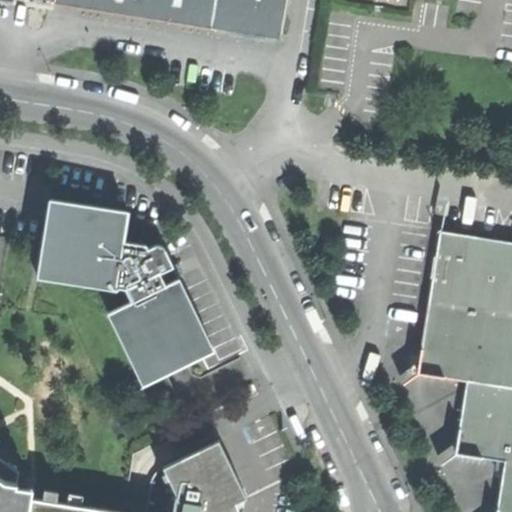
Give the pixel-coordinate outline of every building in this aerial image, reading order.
[(242,33),(282,39),(288,0),(54,0),(54,2),(115,12),(242,33)] [(128,209),(50,197),(38,275),(114,288),(116,285),(125,286),(131,299),(107,310),(141,381),(214,346),(172,261),(165,247),(160,242),(155,242),(150,246),(147,246),(146,242),(125,239),(128,209)] [(505,461),(496,511),(511,511),(511,242),(440,231),(418,373),(466,381),(456,452),(505,461)] [(218,437),(163,465),(177,491),(173,511),(123,511),(224,511),(226,504),(246,493),(218,437)] [(0,511),(123,511),(33,498),(35,485),(0,461),(0,511)]
